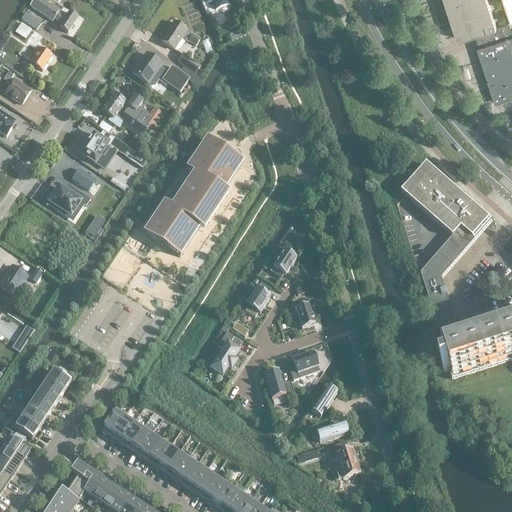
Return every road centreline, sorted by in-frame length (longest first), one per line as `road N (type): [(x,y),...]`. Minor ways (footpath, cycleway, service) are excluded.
road 1 (unclassified): [(350,325),(245,0)]
road 2 (residential): [(0,215),(143,0)]
road 3 (secondary): [(360,0),(424,110),(511,199)]
road 4 (secondary): [(511,177),(459,128),(420,76),(382,0)]
road 5 (unclassified): [(406,511),(350,325)]
road 6 (unclassified): [(511,314),(469,328),(454,284),(491,244)]
road 7 (residential): [(182,511),(69,435)]
